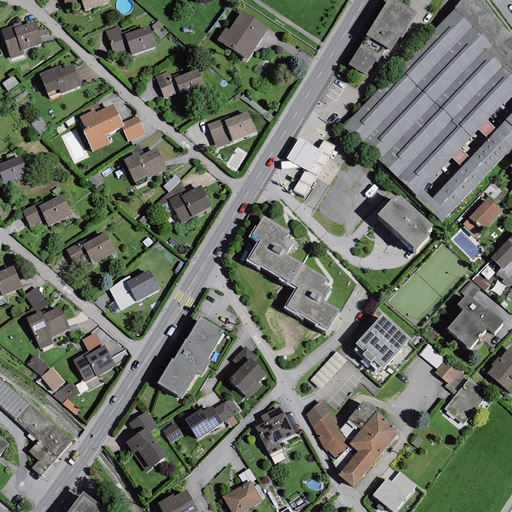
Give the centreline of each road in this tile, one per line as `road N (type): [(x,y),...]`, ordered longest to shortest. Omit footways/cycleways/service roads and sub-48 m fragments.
road 1 (residential): [(245,197),(22,0)]
road 2 (residential): [(208,259),(337,487),(360,511)]
road 3 (secondary): [(363,0),(245,197)]
road 4 (residential): [(147,357),(0,234)]
road 5 (secondary): [(147,357),(39,511)]
